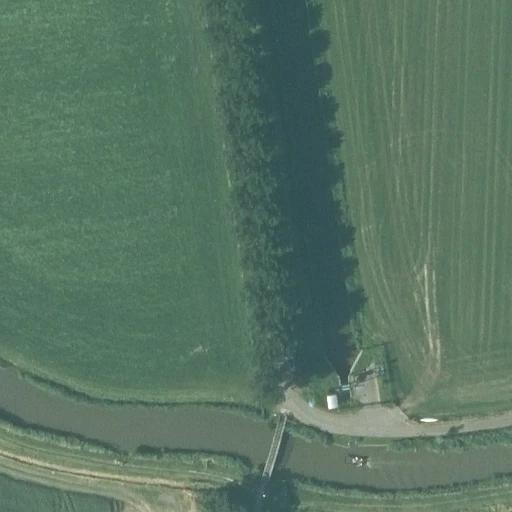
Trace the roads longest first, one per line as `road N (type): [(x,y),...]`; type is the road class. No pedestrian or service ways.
road 1 (unclassified): [(282,416),(288,404),(275,371),(220,0)]
road 2 (track): [(511,388),(423,405),(384,431)]
